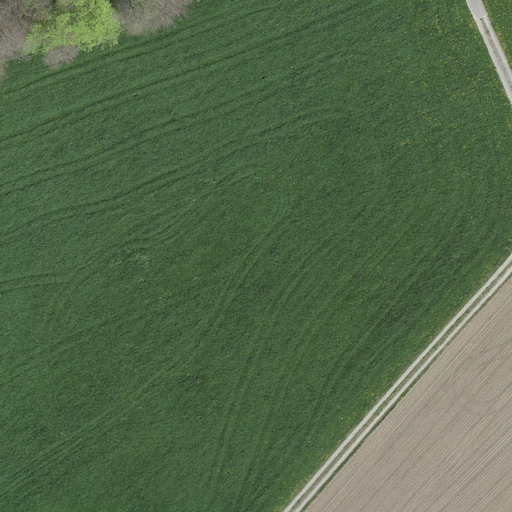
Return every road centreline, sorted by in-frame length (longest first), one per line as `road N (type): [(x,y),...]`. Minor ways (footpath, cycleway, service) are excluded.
road 1 (track): [(511,260),(290,511)]
road 2 (track): [(0,44),(151,0)]
